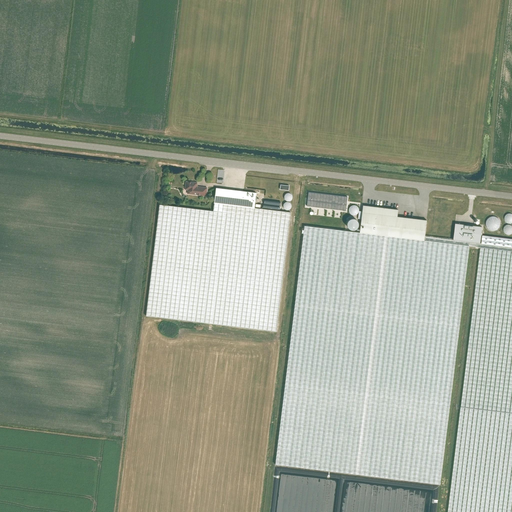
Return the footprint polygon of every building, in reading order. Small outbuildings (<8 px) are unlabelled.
[(197,186),(196,186),(197,182),(186,181),(185,189),(188,190),(187,194),(206,196),(207,188),(198,187),(197,186)] [(256,193),(216,188),(214,203),(254,208),(255,202),(256,193)] [(309,192),(307,206),(346,211),(347,197),(309,192)] [(290,212),(254,208),(214,203),(213,211),(159,205),(146,316),(276,332),(290,212)] [(398,210),(363,206),(359,233),(424,240),(424,237),(426,220),(397,217),(398,210)] [(359,223),(352,216),(346,222),(353,229),(359,223)] [(482,227),(455,224),(453,240),(475,243),(480,243),(482,227)] [(440,485),(469,246),(474,247),(475,243),(453,240),(424,237),(424,240),(359,233),(304,226),(275,465),(440,485)] [(511,511),(511,239),(482,236),(481,243),(480,243),(475,243),(474,247),(480,247),(449,508),(448,511),(511,511)]
